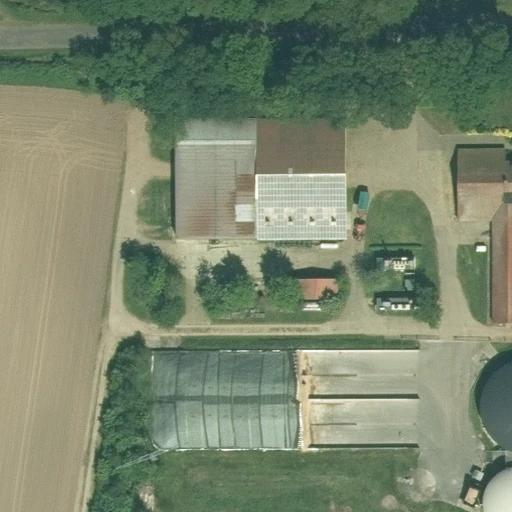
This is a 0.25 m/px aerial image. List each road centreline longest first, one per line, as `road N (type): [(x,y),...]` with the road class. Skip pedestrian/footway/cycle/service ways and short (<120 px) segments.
road 1 (unknown): [(145,37),(126,321),(511,331)]
road 2 (unclassified): [(0,40),(511,28)]
